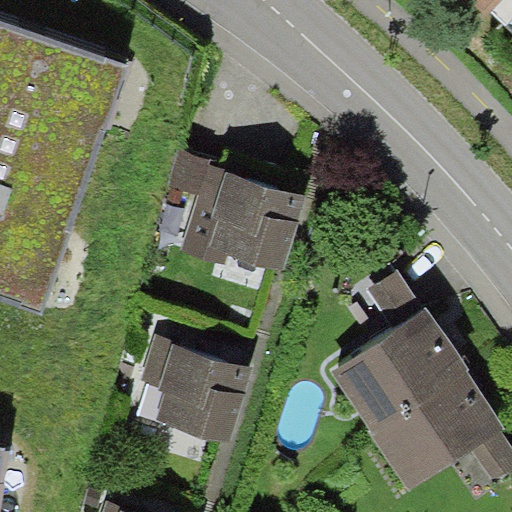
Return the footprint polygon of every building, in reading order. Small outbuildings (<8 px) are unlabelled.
[(511,0),(456,0),(489,31),(511,6),(511,0)] [(110,68),(0,32),(0,304),(31,315),(110,68)] [(286,199),(176,158),(149,230),(260,271),(286,199)] [(511,460),(412,308),(318,369),(394,485),(455,446),(481,486),(511,466),(511,460)] [(237,368),(157,341),(122,441),(159,454),(168,430),(210,445),(237,368)] [(0,511),(11,511),(24,440),(0,435),(0,511)] [(174,511),(119,495),(113,511),(174,511)]
